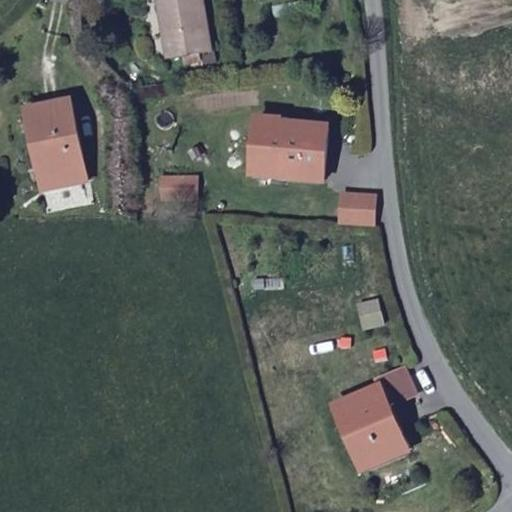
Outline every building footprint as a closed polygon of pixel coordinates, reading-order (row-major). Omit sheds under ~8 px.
[(217,57),(205,0),(154,0),(168,70),(217,57)] [(96,182),(69,102),(26,118),(52,198),(96,182)] [(333,186),(338,138),(301,135),(296,182),(333,186)] [(205,208),(205,187),(175,187),(174,207),(205,208)] [(380,202),(351,201),(349,228),(378,229),(380,202)] [(391,342),(387,320),(368,323),(372,347),(391,342)] [(379,476),(420,462),(402,415),(407,413),(409,419),(434,411),(426,391),(421,386),(392,395),(395,406),(352,418),(355,431),(363,431),(379,476)]
